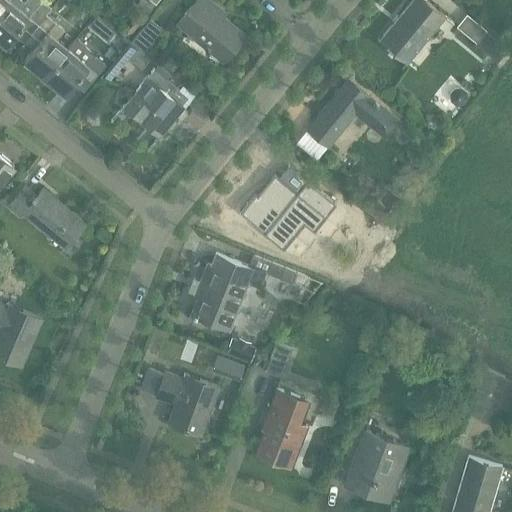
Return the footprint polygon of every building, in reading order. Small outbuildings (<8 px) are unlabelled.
[(0,37),(6,43),(14,33),(23,40),(45,14),(51,7),(41,0),(22,0),(7,0),(0,9),(0,37)] [(139,0),(139,1),(150,10),(157,0),(139,0)] [(195,0),(178,22),(224,59),(245,34),(213,7),(215,4),(210,0),(195,0)] [(392,50),(408,62),(445,16),(425,0),(412,0),(380,40),(388,47),(387,48),(391,52),(392,50)] [(25,59),(45,75),(69,46),(59,38),(65,31),(45,14),(23,40),(33,48),(25,59)] [(97,14),(89,24),(97,31),(105,21),(97,14)] [(132,40),(145,51),(163,28),(150,18),(132,40)] [(476,43),(498,61),(507,50),(486,32),(476,43)] [(69,46),(45,75),(65,92),(74,81),(84,90),(105,64),(74,39),(69,46)] [(129,43),(104,74),(109,79),(128,56),(141,67),(148,59),(129,43)] [(167,54),(161,62),(172,71),(179,63),(167,54)] [(155,69),(124,107),(159,136),(190,98),(155,69)] [(355,112),(386,137),(400,120),(349,78),(309,127),(328,144),(355,112)] [(455,88),(450,93),(451,100),(456,105),(463,104),(468,99),(467,92),(462,87),(455,88)] [(0,179),(14,163),(0,151),(0,179)] [(450,154),(445,161),(457,169),(461,162),(450,154)] [(444,160),(436,171),(456,185),(463,173),(457,169),(445,161),(444,160)] [(247,203),(240,212),(252,221),(265,232),(264,233),(283,248),(304,223),(314,230),(336,203),(307,179),(297,192),(278,177),(275,173),(257,194),(256,193),(247,203)] [(25,211),(66,246),(85,223),(42,189),(37,195),(24,185),(9,204),(22,215),(25,211)] [(432,189),(403,227),(425,243),(453,208),(445,202),(446,200),(432,189)] [(389,192),(382,202),(388,207),(396,197),(389,192)] [(367,216),(362,222),(372,230),(377,223),(367,216)] [(467,226),(443,266),(469,281),(477,267),(492,243),(481,236),(482,235),(467,226)] [(200,296),(193,312),(228,327),(247,279),(259,284),(265,271),(292,282),(297,272),(253,254),(249,265),(235,259),(218,252),(213,264),(209,263),(196,294),(200,296)] [(469,281),(465,288),(477,295),(489,274),(477,267),(469,281)] [(511,279),(501,299),(511,305),(511,279)] [(0,355),(21,364),(41,317),(9,304),(8,305),(0,302),(0,355)] [(230,335),(225,349),(249,358),(254,345),(248,342),(249,340),(237,335),(236,337),(230,335)] [(265,369),(279,375),(291,347),(277,341),(265,369)] [(220,351),(214,367),(241,377),(247,362),(220,351)] [(505,376),(482,365),(472,400),(496,407),(505,376)] [(167,420),(199,433),(218,385),(185,372),(183,378),(165,371),(155,396),(174,403),(167,420)] [(306,424),(299,422),(308,400),(276,387),(264,418),(269,420),(256,451),(290,465),(306,424)] [(397,474),(399,474),(410,445),(366,428),(344,483),(368,492),(370,488),(389,496),(397,474)] [(489,511),(488,511),(502,465),(468,455),(450,511),(489,511)]
